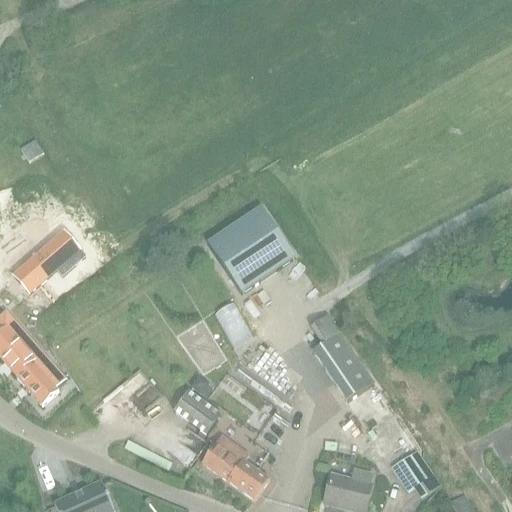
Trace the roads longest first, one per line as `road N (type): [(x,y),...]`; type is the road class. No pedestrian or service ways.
road 1 (track): [(261,160),(463,448)]
road 2 (residential): [(216,511),(52,444),(0,412)]
